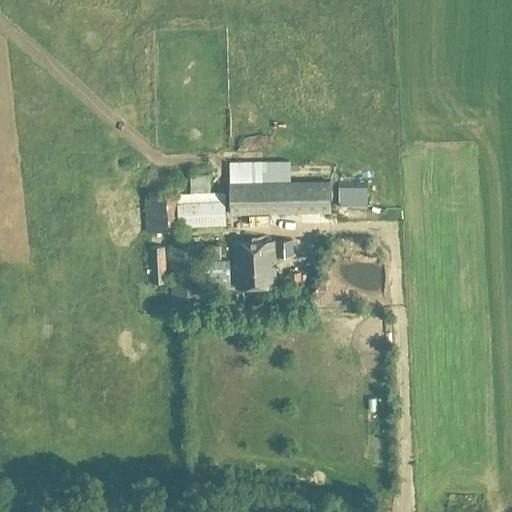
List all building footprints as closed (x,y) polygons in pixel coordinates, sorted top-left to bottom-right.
[(230,184),(232,184),(291,183),(290,161),(230,162),(230,184)] [(187,192),(218,191),(217,165),(187,166),(187,192)] [(366,187),(339,187),(339,207),(384,206),(384,180),(366,180),(366,187)] [(330,212),(329,182),(291,183),(232,184),(233,214),(330,212)] [(225,193),(154,196),(145,197),(146,234),(156,233),(181,232),(181,226),(226,224),(225,201),(226,201),(225,193)] [(236,289),(276,287),(273,240),(233,242),(236,289)] [(292,240),(277,241),(278,256),(293,256),(292,240)] [(311,242),(300,242),(301,261),(312,260),(311,242)] [(169,247),(172,300),(203,298),(200,245),(169,247)] [(164,246),(150,247),(152,283),(166,282),(164,246)] [(212,246),(212,261),(205,261),(206,290),(231,289),(230,260),(220,260),(220,246),(212,246)] [(300,286),(299,273),(288,273),(289,287),(300,286)] [(324,282),(314,277),(305,285),(307,296),(318,299),(326,292),(324,282)]
